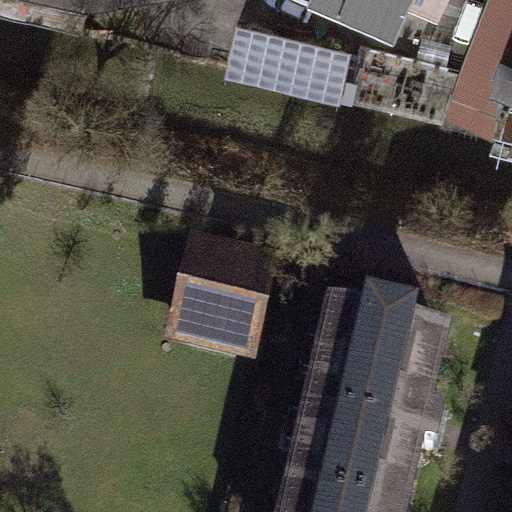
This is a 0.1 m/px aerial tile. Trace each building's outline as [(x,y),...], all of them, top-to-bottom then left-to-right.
[(436,0),(438,1),(438,0),(335,0),(375,17),(382,0),(436,0)] [(511,0),(491,0),(464,70),(448,114),(496,130),(499,118),(511,84),(511,0)] [(347,49),(239,24),(230,65),(337,91),(338,87),(354,91),(357,77),(341,73),(347,49)] [(357,77),(354,91),(448,114),(464,70),(363,48),(357,77)] [(511,121),(511,84),(499,118),(511,121)] [(277,268),(199,250),(181,325),(259,343),(277,268)] [(335,319),(299,485),(407,509),(445,344),(335,319)] [(406,511),(407,509),(299,485),(293,511),(406,511)]
